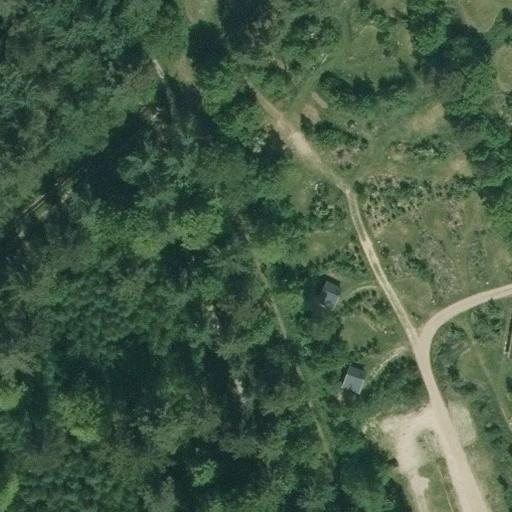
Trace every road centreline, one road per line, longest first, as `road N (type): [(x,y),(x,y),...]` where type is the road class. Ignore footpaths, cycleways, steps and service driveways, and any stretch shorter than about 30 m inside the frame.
road 1 (track): [(161,0),(346,511)]
road 2 (track): [(472,511),(422,360),(423,338),(433,323),(511,289)]
